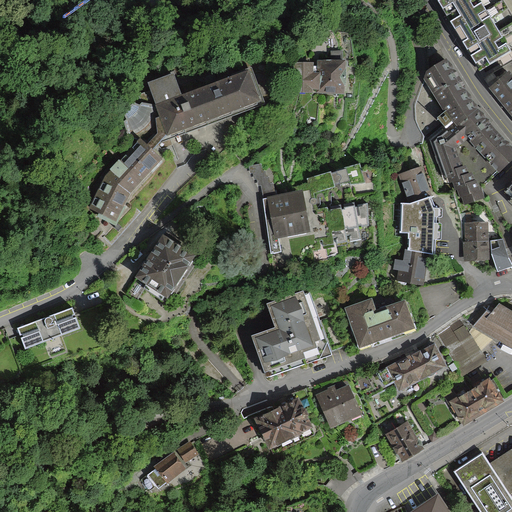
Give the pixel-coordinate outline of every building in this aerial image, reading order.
[(511,0),(435,0),(469,55),(480,74),(511,55),(511,0)] [(441,48),(436,40),(424,47),(429,55),(441,48)] [(481,107),(461,78),(449,59),(427,71),(424,80),(434,95),(446,113),(438,119),(450,131),(433,144),(446,180),(448,179),(456,176),(455,169),(463,166),(457,148),(469,139),(499,173),(511,160),(511,143),(486,113),(481,107)] [(295,64),(294,92),(343,94),(344,84),(346,84),(346,73),(344,73),(345,61),(316,60),(316,65),(295,64)] [(150,95),(166,136),(259,103),(248,71),(181,95),(173,74),(147,84),(150,95)] [(509,110),(511,107),(511,73),(510,71),(501,79),(490,88),(509,110)] [(166,136),(150,95),(139,98),(138,103),(132,103),(123,115),(129,136),(140,140),(152,151),(166,136)] [(152,151),(140,140),(104,179),(131,194),(163,161),(152,151)] [(360,163),(307,178),(312,192),(349,183),(366,181),(360,163)] [(456,176),(448,179),(450,184),(453,183),(456,189),(458,189),(460,198),(462,197),(464,204),(485,197),(481,189),(479,190),(477,180),(474,181),(471,172),(468,174),(465,165),(463,166),(455,169),(456,176)] [(412,205),(431,196),(421,166),(398,174),(407,205),(412,205)] [(131,194),(104,179),(88,208),(116,223),(131,194)] [(307,212),(303,191),(266,197),(273,239),(310,232),(307,212)] [(408,233),(407,251),(426,252),(437,253),(440,207),(435,206),(431,196),(412,205),(407,205),(401,204),(400,232),(408,233)] [(374,202),(365,204),(307,212),(310,232),(314,259),(380,248),(374,202)] [(488,240),(487,220),(464,221),(465,240),(488,240)] [(164,238),(135,280),(166,301),(195,260),(164,238)] [(488,259),(488,240),(465,240),(465,260),(488,259)] [(510,267),(503,247),(492,251),(499,271),(510,267)] [(398,281),(423,284),(426,252),(407,251),(404,250),(403,260),(395,260),(394,268),(399,269),(398,281)] [(274,328),(249,337),(262,376),(317,358),(325,342),(308,291),(266,306),(274,328)] [(371,298),(343,307),(357,348),(414,328),(404,299),(374,309),(371,298)] [(474,328),(511,348),(511,310),(497,302),(491,314),(483,310),(474,328)] [(72,310),(16,330),(23,349),(79,329),(72,310)] [(439,334),(462,376),(486,363),(463,321),(439,334)] [(434,343),(408,358),(420,380),(446,366),(434,343)] [(408,358),(377,374),(384,387),(393,382),(398,391),(420,380),(408,358)] [(489,378),(469,390),(483,413),(503,401),(489,378)] [(315,395),(328,425),(358,412),(346,385),(335,390),(333,385),(326,388),(327,390),(315,395)] [(449,402),(462,425),(483,413),(469,390),(449,402)] [(296,399),(251,419),(265,449),(310,429),(296,399)] [(408,421),(385,433),(399,460),(422,449),(408,421)] [(196,454),(188,442),(176,449),(183,462),(196,454)] [(511,451),(490,465),(510,495),(511,493),(511,451)] [(184,472),(169,453),(143,474),(157,491),(184,472)] [(481,511),(511,511),(511,498),(510,495),(490,465),(483,453),(455,471),(481,511)] [(411,511),(447,511),(437,495),(411,511)]
